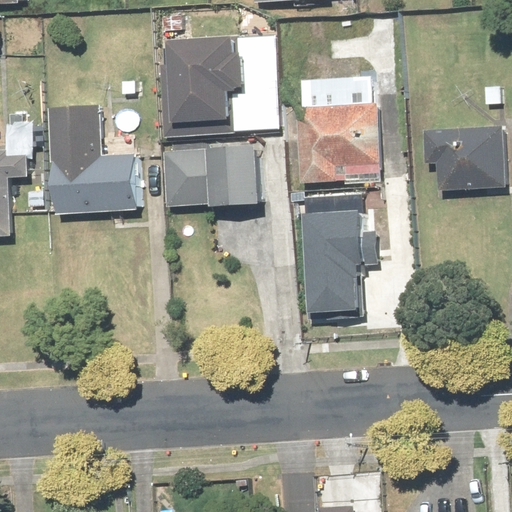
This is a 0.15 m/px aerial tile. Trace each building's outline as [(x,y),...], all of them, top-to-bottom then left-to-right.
[(0,0),(0,10),(25,9),(24,0),(0,0)] [(249,61),(241,61),(240,40),(174,43),(176,69),(164,70),(168,140),(241,137),(239,93),(251,92),(249,61)] [(384,166),(380,105),(336,108),(300,111),(306,188),(341,185),(339,169),(384,166)] [(60,220),(111,216),(145,214),(141,157),(106,160),(103,106),(53,110),(60,220)] [(509,132),(426,134),(428,166),(440,165),(442,194),(511,191),(509,132)] [(215,213),(266,209),(262,150),(168,156),(171,210),(215,207),(215,213)] [(34,181),(33,160),(12,161),(11,155),(0,155),(0,243),(16,242),(13,182),(34,181)] [(311,198),(318,318),(373,314),(370,260),(383,259),(382,233),(370,234),(368,194),(311,198)]
